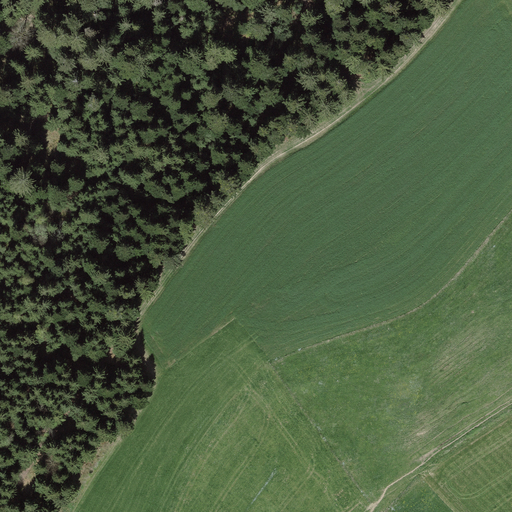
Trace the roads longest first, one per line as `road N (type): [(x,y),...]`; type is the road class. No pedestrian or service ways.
road 1 (track): [(0,508),(97,364),(254,166),(292,75),(300,0)]
road 2 (track): [(254,166),(429,32),(452,0)]
